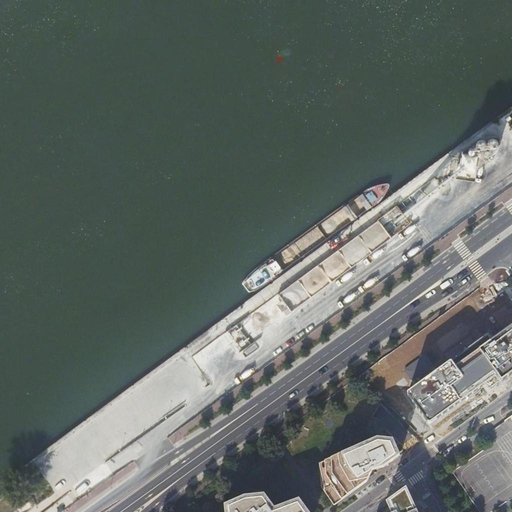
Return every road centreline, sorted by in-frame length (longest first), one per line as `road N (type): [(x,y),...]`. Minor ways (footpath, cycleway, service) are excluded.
road 1 (primary): [(258,411),(96,511)]
road 2 (primary): [(258,411),(405,305)]
road 3 (residential): [(511,394),(408,470)]
